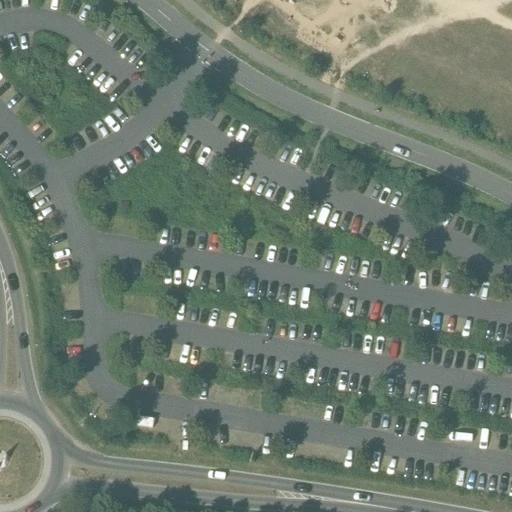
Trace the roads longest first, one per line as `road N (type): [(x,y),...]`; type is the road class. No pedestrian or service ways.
road 1 (unclassified): [(139,0),(281,99),(511,198)]
road 2 (secondary): [(58,469),(386,511)]
road 3 (unclassified): [(0,269),(10,353),(5,402)]
